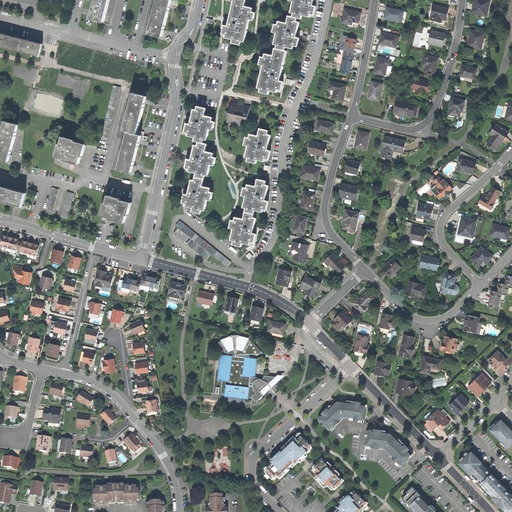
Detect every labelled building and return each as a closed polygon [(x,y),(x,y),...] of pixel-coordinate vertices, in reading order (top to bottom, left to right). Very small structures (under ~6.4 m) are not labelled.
[(95,0),(92,12),(90,19),(104,23),(109,0),(95,0)] [(157,0),(148,34),(162,38),(164,28),(170,7),(171,3),(174,4),(173,4),(177,5),(178,2),(182,3),(183,0),(157,0)] [(241,42),(244,42),(250,20),(253,21),(255,13),(252,12),(253,8),(244,6),(245,0),(233,0),(229,22),(227,26),(224,26),(222,34),(226,35),(225,38),(233,40),(232,43),(241,45),(241,42)] [(277,89),(281,90),(283,81),(279,80),(280,76),(286,51),(284,50),(285,47),(292,48),(293,45),(297,46),(299,37),(296,36),(297,32),(299,22),(296,21),(297,17),(301,18),(302,15),(309,17),(310,14),(314,15),(316,6),(312,5),(313,1),(313,0),(289,0),(290,0),(293,1),(291,12),(293,13),(292,16),(288,15),(287,23),(279,21),(278,25),(274,24),(272,32),(276,33),(273,44),(276,44),(275,48),(274,48),(273,55),(265,53),(264,57),(261,56),(259,64),(263,65),(257,87),(261,88),(260,92),(268,94),(269,90),(276,92),(277,89)] [(490,2),(481,0),(475,0),(474,7),(472,13),(486,17),(490,2)] [(442,19),(446,20),(447,16),(449,8),(433,5),(430,19),(441,22),(442,19)] [(407,12),(387,8),(386,13),(385,18),(405,22),(407,12)] [(361,13),(344,9),(341,23),(351,25),(352,22),(358,23),(359,18),(361,13)] [(429,43),(442,46),(443,41),(445,34),(431,31),(429,43)] [(0,46),(40,57),(43,44),(34,41),(19,37),(0,32),(0,46)] [(399,36),(382,32),(380,38),(379,43),(389,46),(388,47),(396,49),(399,36)] [(484,35),(471,32),(469,39),(470,39),(470,42),(469,47),(481,50),(484,35)] [(356,40),(343,37),(341,45),(354,48),(355,43),(356,40)] [(353,53),(354,48),(341,45),(339,54),(352,57),(353,53)] [(353,57),(352,57),(339,54),(337,62),(342,63),(351,65),(352,61),(353,57)] [(420,70),(434,73),(436,67),(438,59),(433,58),(433,57),(423,55),(420,70)] [(389,59),(378,57),(376,65),(374,72),(385,75),(387,65),(390,65),(391,61),(388,60),(389,59)] [(350,70),(351,65),(342,63),(340,72),(349,74),(350,70)] [(477,70),(462,66),(461,71),(460,76),(475,80),(477,70)] [(426,94),(427,92),(428,93),(429,88),(431,82),(414,78),(412,89),(416,90),(416,91),(426,94)] [(344,90),(346,85),(330,81),(328,87),(333,88),(332,93),(331,98),(343,101),(344,94),(345,90),(344,90)] [(382,84),(372,81),(370,90),(368,98),(378,100),(382,84)] [(101,139),(108,141),(120,87),(114,85),(101,139)] [(124,130),(128,131),(118,169),(132,172),(134,164),(139,143),(141,138),(143,139),(147,140),(147,137),(143,136),(144,132),(140,131),(138,131),(140,125),(145,103),(147,95),(133,92),(124,130)] [(465,102),(452,99),(450,103),(450,106),(451,107),(449,115),(459,117),(461,109),(463,109),(465,102)] [(238,101),(232,100),(226,125),(227,125),(228,122),(237,124),(236,127),(240,128),(240,126),(245,127),(248,116),(250,107),(237,104),(238,101)] [(394,112),(412,115),(413,111),(415,104),(397,100),(394,112)] [(201,210),(204,211),(207,200),(210,201),(212,193),(209,193),(210,189),(202,187),(204,176),(208,177),(210,165),(214,166),(216,158),(213,158),(213,154),(205,152),(207,145),(202,144),(203,140),(206,141),(209,130),(213,131),(215,123),(212,122),(212,118),(204,116),(206,108),(197,106),(196,110),(193,109),(191,120),(190,124),(186,123),(184,131),(188,132),(188,135),(195,137),(194,141),(198,142),(198,145),(195,145),(192,155),(191,159),(187,159),(185,167),(190,168),(189,172),(197,173),(195,181),(191,180),(189,190),(188,195),(185,194),(183,203),(186,203),(186,207),(193,208),(192,211),(200,213),(201,210)] [(5,120),(0,138),(0,150),(11,153),(15,137),(19,124),(5,120)] [(334,125),(318,121),(316,131),(332,134),(333,129),(334,125)] [(509,133),(497,125),(491,134),(493,136),(487,145),(496,151),(501,143),(504,139),(505,139),(509,133)] [(256,164),(257,161),(264,162),(265,159),(268,160),(270,151),(267,151),(268,146),(271,136),(268,135),(268,131),(260,129),(258,137),(250,135),(249,139),(246,138),(244,146),(248,147),(245,158),(248,159),(248,162),(256,164)] [(354,147),(365,150),(369,134),(358,132),(356,140),(354,147)] [(75,140),(62,137),(60,144),(59,144),(55,157),(63,159),(63,160),(68,162),(79,165),(81,157),(82,157),(86,144),(75,142),(75,140)] [(390,138),(384,137),(382,148),(383,148),(381,158),(394,160),(396,151),(403,153),(405,142),(390,138)] [(325,152),(326,146),(311,142),(309,153),(324,156),(325,152)] [(0,159),(9,162),(10,156),(11,153),(0,150),(0,159)] [(476,163),(460,159),(458,170),(474,174),(475,169),(476,163)] [(345,172),(358,175),(360,163),(348,161),(347,165),(345,172)] [(320,170),(303,166),(301,177),(310,179),(310,178),(318,180),(319,175),(320,170)] [(450,192),(460,183),(453,181),(451,179),(447,183),(443,179),(439,176),(433,181),(437,185),(436,186),(435,186),(431,189),(432,190),(431,191),(433,194),(434,193),(439,199),(443,196),(444,197),(447,194),(448,196),(449,194),(451,193),(450,192)] [(241,247),(242,243),(250,245),(251,242),(254,243),(256,234),(253,233),(254,229),(256,218),(253,218),(255,211),(262,212),(263,209),(267,210),(269,201),(265,200),(266,195),(268,186),(266,185),(266,181),(258,179),(256,186),(248,184),(247,188),(244,187),(242,195),(246,196),(243,208),(246,208),(244,219),(235,217),(234,221),(231,220),(230,228),(233,229),(231,240),(234,241),(233,245),(241,247)] [(350,197),(355,199),(358,188),(342,184),(341,190),(340,196),(350,198),(350,197)] [(0,201),(16,205),(22,207),(26,193),(0,185),(0,201)] [(45,212),(52,214),(59,189),(52,187),(45,212)] [(479,203),(491,210),(494,204),(501,192),(493,187),(487,197),(488,197),(488,198),(487,199),(483,197),(479,203)] [(60,216),(67,218),(74,193),(67,191),(60,216)] [(315,195),(304,192),(301,208),(312,210),(313,203),(315,195)] [(114,220),(125,223),(127,215),(128,215),(131,202),(118,199),(118,198),(108,195),(106,202),(105,202),(101,216),(109,218),(109,219),(114,220)] [(434,207),(420,204),(417,218),(431,221),(432,214),(434,207)] [(343,229),(355,232),(359,214),(346,211),(344,216),(343,221),(345,221),(343,229)] [(308,219),(298,216),(294,231),(304,234),(305,228),(306,228),(306,224),(308,219)] [(456,236),(473,240),(478,220),(460,216),(459,223),(456,236)] [(227,268),(232,263),(180,221),(175,227),(178,229),(174,234),(206,261),(211,255),(227,268)] [(511,228),(494,224),(491,235),(509,239),(510,234),(511,228)] [(419,229),(414,228),(412,239),(415,240),(414,242),(423,244),(424,242),(426,236),(427,231),(422,230),(422,229),(419,228),(419,229)] [(6,236),(3,235),(2,238),(0,245),(1,246),(0,247),(0,248),(7,251),(11,237),(6,236)] [(16,238),(11,237),(7,251),(16,253),(17,248),(19,241),(19,240),(16,238)] [(27,242),(23,241),(23,242),(21,249),(19,254),(28,256),(32,243),(27,242)] [(300,244),(293,242),(291,249),(299,252),(298,256),(294,255),(293,260),(304,263),(305,262),(306,263),(307,259),(305,259),(308,248),(309,246),(304,244),(304,246),(302,245),(302,243),(300,243),(300,244)] [(36,244),(32,243),(28,256),(36,259),(40,245),(36,244)] [(493,257),(482,247),(471,258),(478,266),(483,261),(486,263),(489,260),(493,257)] [(58,251),(54,250),(50,262),(60,265),(63,252),(58,251)] [(329,265),(338,274),(342,271),(346,267),(334,254),(327,260),(330,264),(329,265)] [(420,267),(437,270),(439,259),(434,258),(422,256),(420,267)] [(76,258),(71,257),(67,270),(76,273),(80,260),(76,258)] [(393,259),(382,269),(386,273),(390,277),(394,273),(393,272),(400,266),(393,259)] [(27,273),(22,271),(23,267),(15,265),(14,269),(16,278),(19,279),(19,281),(29,283),(31,274),(27,273)] [(291,272),(279,269),(276,284),(278,284),(288,286),(291,272)] [(109,287),(112,276),(108,275),(105,275),(106,273),(99,271),(99,273),(98,273),(95,283),(96,284),(95,285),(102,287),(103,286),(109,287)] [(140,288),(149,290),(152,277),(148,276),(148,274),(144,273),(141,282),(140,288)] [(456,277),(445,274),(442,287),(444,287),(443,292),(453,294),(455,294),(457,294),(458,292),(459,290),(459,288),(458,286),(456,285),(454,284),(456,277)] [(40,286),(50,288),(52,279),(47,278),(45,277),(42,276),(40,286)] [(158,292),(161,280),(156,278),(152,277),(149,290),(158,292)] [(306,277),(301,286),(308,290),(306,294),(308,294),(314,297),(321,284),(306,277)] [(117,290),(130,293),(133,280),(127,278),(124,278),(123,281),(120,280),(117,290)] [(75,287),(76,282),(63,279),(60,289),(73,292),(75,287)] [(138,295),(140,288),(141,282),(136,281),(133,280),(130,293),(138,295)] [(420,298),(424,299),(427,287),(419,284),(419,283),(412,281),(408,295),(413,297),(413,296),(416,297),(420,298)] [(185,297),(187,286),(180,284),(179,283),(172,282),(169,296),(175,297),(175,295),(179,295),(185,297)] [(499,287),(498,292),(502,292),(507,294),(508,292),(511,293),(511,285),(505,284),(500,283),(499,287)] [(492,295),(491,299),(500,301),(502,292),(498,292),(493,290),(492,295)] [(197,302),(212,305),(215,295),(206,293),(200,291),(197,302)] [(376,299),(368,291),(360,299),(358,297),(355,300),(352,303),(361,311),(370,302),(372,303),(376,299)] [(224,315),(234,317),(238,299),(232,298),(228,297),(224,311),(225,311),(224,315)] [(71,302),(59,299),(57,308),(58,308),(66,310),(69,311),(70,306),(71,302)] [(489,307),(498,309),(500,301),(491,299),(490,304),(489,307)] [(41,313),(42,313),(43,309),(44,304),(33,301),(31,310),(33,311),(32,314),(41,316),(41,313)] [(102,304),(92,302),(91,307),(90,313),(99,315),(102,304)] [(249,319),(260,321),(263,308),(257,307),(252,306),(249,319)] [(122,311),(113,309),(111,321),(115,322),(120,323),(122,315),(123,315),(124,312),(122,312),(122,311)] [(348,314),(345,310),(337,317),(338,318),(335,321),(332,324),(338,331),(341,328),(344,325),(346,327),(353,321),(347,315),(348,314)] [(0,322),(4,322),(9,320),(7,311),(0,312),(0,322)] [(390,326),(395,328),(397,320),(392,318),(389,318),(387,317),(388,315),(382,313),(379,326),(389,328),(390,326)] [(465,331),(480,334),(482,323),(479,322),(480,317),(466,315),(466,318),(465,322),(466,323),(465,331)] [(140,320),(131,324),(133,329),(134,334),(137,332),(144,330),(140,320)] [(272,334),(282,336),(283,334),(283,335),(285,325),(278,323),(270,321),(268,331),(272,332),(272,334)] [(66,324),(56,322),(55,330),(54,332),(64,334),(65,329),(66,324)] [(87,339),(91,340),(95,340),(96,341),(97,336),(98,332),(88,329),(86,338),(87,339)] [(17,344),(20,335),(10,332),(7,341),(10,342),(17,344)] [(264,389),(274,379),(273,378),(267,377),(267,376),(264,376),(264,380),(256,379),(256,378),(255,378),(257,359),(249,358),(249,356),(249,355),(252,354),(251,351),(251,348),(248,346),(251,342),(252,341),(249,339),(239,338),(239,335),(231,336),(231,338),(224,340),(218,343),(224,350),(224,353),(227,353),(227,356),(220,355),(218,380),(222,381),(221,394),(225,395),(225,397),(247,400),(248,398),(252,398),(251,403),(254,403),(256,402),(267,392),(264,389)] [(366,353),(368,354),(369,349),(367,348),(370,337),(358,335),(355,351),(361,353),(366,354),(366,353)] [(409,336),(404,335),(399,355),(405,357),(406,354),(413,356),(415,345),(413,345),(415,337),(409,336)] [(442,351),(454,354),(455,350),(454,349),(455,344),(456,344),(458,339),(446,336),(445,339),(444,342),(442,342),(441,350),(443,350),(442,351)] [(31,351),(37,352),(40,341),(30,338),(27,350),(31,351)] [(255,345),(251,342),(248,346),(251,348),(251,351),(252,354),(261,354),(260,351),(258,349),(255,345)] [(135,354),(145,352),(144,343),(133,344),(134,349),(135,354)] [(52,354),(58,356),(60,346),(50,344),(48,353),(52,354)] [(497,369),(495,371),(500,376),(504,372),(507,370),(505,368),(508,365),(510,367),(511,364),(511,356),(507,359),(504,356),(501,352),(500,352),(498,350),(497,351),(497,350),(488,359),(488,360),(490,362),(490,367),(494,367),(497,369)] [(85,352),(83,362),(86,362),(93,364),(96,355),(85,352)] [(421,372),(429,374),(431,368),(440,370),(442,360),(432,358),(424,356),(421,372)] [(105,363),(106,371),(107,373),(110,373),(116,372),(114,360),(105,361),(105,363)] [(135,374),(137,374),(135,364),(144,363),(144,361),(133,363),(134,369),(135,374)] [(148,362),(144,363),(135,364),(137,374),(149,372),(148,362)] [(384,374),(389,375),(391,365),(388,365),(388,364),(378,362),(376,374),(380,375),(381,373),(384,374)] [(482,374),(468,387),(478,397),(481,393),(488,387),(491,384),(482,374)] [(276,377),(267,376),(267,377),(273,378),(274,379),(264,389),(267,392),(285,376),(279,375),(276,377)] [(14,392),(25,393),(26,378),(21,377),(16,377),(14,392)] [(410,398),(411,393),(414,393),(417,384),(413,383),(414,382),(400,379),(397,392),(401,393),(400,396),(404,397),(410,398)] [(146,382),(137,383),(138,388),(139,392),(149,391),(149,387),(148,382),(146,382)] [(50,395),(61,397),(63,387),(58,386),(52,385),(50,395)] [(88,407),(93,399),(87,395),(82,392),(77,400),(88,407)] [(461,395),(449,406),(457,414),(460,411),(466,406),(469,403),(461,395)] [(156,400),(147,401),(148,407),(148,412),(158,411),(156,400)] [(364,421),(365,421),(368,405),(361,404),(362,403),(348,401),(347,403),(338,401),(332,406),(331,406),(322,414),(323,415),(319,419),(320,420),(319,422),(324,427),(325,425),(331,432),(332,431),(333,432),(337,428),(336,427),(345,418),(364,424),(364,421)] [(17,408),(7,407),(5,417),(11,418),(16,418),(17,408)] [(450,422),(445,417),(448,414),(443,409),(440,412),(438,410),(428,420),(428,422),(428,423),(425,426),(431,432),(434,429),(435,430),(438,426),(442,430),(446,426),(450,422)] [(49,423),(59,424),(61,411),(50,410),(50,411),(46,411),(45,416),(44,421),(49,421),(49,423)] [(111,414),(107,410),(101,416),(109,425),(115,419),(111,414)] [(86,426),(89,427),(90,417),(78,415),(76,425),(82,426),(86,426)] [(489,428),(491,430),(500,422),(498,420),(489,428)] [(508,449),(511,445),(511,431),(511,430),(502,420),(500,422),(491,430),(508,449)] [(400,468),(413,455),(409,450),(410,449),(407,447),(405,445),(404,446),(398,441),(399,440),(392,433),(386,432),(386,431),(384,431),(374,429),(374,431),(368,430),(368,431),(367,431),(366,438),(367,438),(366,448),(372,449),(372,448),(380,449),(380,448),(385,448),(391,455),(389,457),(400,468)] [(311,447),(300,435),(299,436),(296,439),(295,440),(287,447),(286,448),(282,451),(280,454),(271,462),(270,463),(271,464),(265,470),(266,471),(272,478),(274,480),(277,477),(280,480),(283,476),(282,475),(283,474),(288,469),(290,467),(293,464),(294,466),(295,466),(298,462),(306,455),(310,451),(308,450),(311,447)] [(36,450),(49,452),(51,438),(38,436),(37,441),(36,450)] [(134,439),(131,436),(124,442),(131,451),(139,445),(134,439)] [(286,446),(287,447),(295,440),(293,438),(286,446)] [(60,453),(70,454),(71,443),(71,441),(61,440),(60,453)] [(141,448),(139,445),(131,451),(134,454),(141,448)] [(80,457),(87,457),(88,448),(85,447),(81,447),(80,457)] [(108,453),(105,453),(107,468),(116,466),(113,450),(110,451),(107,452),(108,453)] [(270,461),(271,462),(280,454),(279,452),(270,461)] [(511,511),(511,495),(486,469),(485,467),(481,464),(482,463),(477,457),(475,456),(471,452),(469,454),(464,459),(459,464),(470,474),(473,477),(474,478),(476,480),(477,479),(481,484),(486,489),(488,491),(490,494),(497,500),(496,501),(497,501),(499,503),(501,505),(503,508),(504,508),(507,511),(511,511)] [(305,460),(305,458),(307,457),(306,455),(298,462),(300,464),(302,462),(303,462),(304,461),(305,460)] [(7,469),(18,471),(19,459),(14,458),(14,460),(12,460),(10,459),(9,457),(4,457),(3,467),(7,468),(7,469)] [(334,491),(343,482),(338,477),(339,476),(328,464),(326,465),(322,460),(313,469),(314,469),(317,473),(318,474),(315,477),(316,478),(325,487),(326,488),(327,487),(329,485),(333,490),(334,491)] [(264,473),(271,480),(272,478),(266,471),(264,473)] [(324,488),(325,487),(316,478),(315,479),(317,482),(318,483),(318,484),(319,485),(321,486),(324,488)] [(66,486),(68,486),(68,480),(54,479),(54,490),(58,491),(65,491),(66,486)] [(35,496),(40,497),(43,483),(32,482),(30,495),(35,496)] [(18,488),(12,487),(12,486),(3,484),(2,489),(0,489),(0,503),(1,503),(4,504),(4,502),(9,503),(10,497),(9,497),(9,494),(11,494),(17,496),(18,488)] [(108,500),(116,500),(116,485),(108,485),(108,487),(106,487),(96,487),(96,492),(93,492),(93,500),(96,500),(96,505),(108,505),(108,500)] [(139,491),(136,491),(136,487),(126,487),(124,487),(124,485),(116,485),(116,500),(124,500),(124,504),(136,504),(136,499),(139,499),(139,491)] [(435,511),(436,511),(430,505),(430,506),(424,500),(426,499),(423,496),(421,498),(419,496),(419,497),(417,495),(419,493),(412,487),(407,492),(408,493),(403,498),(403,499),(410,505),(415,510),(416,509),(418,511),(435,511)] [(359,511),(362,510),(363,509),(366,506),(367,505),(356,493),(355,494),(353,496),(352,494),(351,494),(347,498),(340,505),(336,509),(338,510),(335,511),(359,511)] [(489,495),(496,502),(497,501),(496,501),(497,500),(490,494),(489,495)] [(227,511),(228,509),(224,509),(224,499),(222,499),(222,495),(210,495),(210,499),(210,509),(206,509),(205,511),(227,511)] [(338,504),(340,505),(347,498),(346,496),(344,498),(343,499),(342,499),(341,500),(341,502),(338,504)] [(408,507),(410,505),(403,499),(402,500),(408,507)] [(164,511),(164,503),(160,503),(160,501),(151,501),(151,504),(147,504),(146,511),(164,511)]
